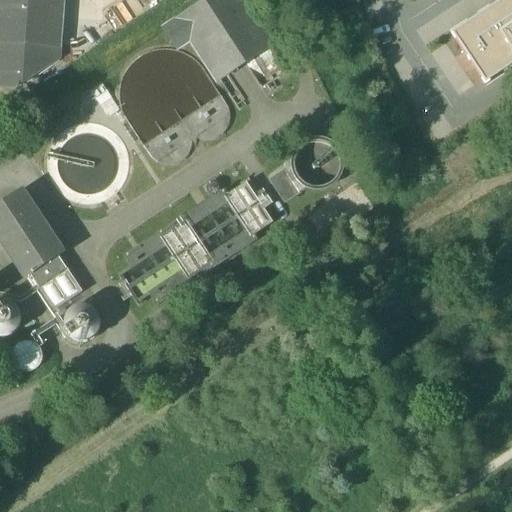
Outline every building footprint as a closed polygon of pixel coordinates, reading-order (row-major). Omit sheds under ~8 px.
[(0,0),(0,88),(16,90),(58,61),(62,0),(0,0)] [(226,78),(244,67),(272,48),(240,0),(211,0),(164,32),(177,52),(190,43),(217,85),(219,83),(226,78)] [(511,0),(505,0),(451,36),(485,87),(511,68),(511,0)] [(288,73),(272,48),(244,67),(260,92),(266,88),(269,93),(276,88),(273,84),(288,73)] [(119,92),(122,116),(150,159),(163,167),(179,165),(189,153),(192,141),(193,140),(208,142),(223,135),(229,123),(228,111),(197,64),(182,55),(163,51),(149,54),(134,62),(124,75),(119,92)] [(246,108),(226,78),(219,83),(239,113),(246,108)] [(89,124),(71,127),(58,135),(50,146),(45,159),(46,178),(53,192),(67,204),(87,208),(103,205),(117,196),(124,185),(128,174),(129,160),(124,147),(115,135),(102,127),(89,124)] [(304,192),(308,189),(320,191),(329,188),(336,182),(340,173),(340,163),(336,154),(325,145),(311,144),(299,150),(293,160),(282,167),(285,171),(268,182),(284,205),(304,192)] [(356,183),(304,218),(321,245),(374,210),(356,183)] [(211,197),(215,197),(218,194),(218,190),(216,187),(212,186),(209,187),(207,191),(208,195),(211,197)] [(149,296),(156,307),(256,242),(253,237),(271,225),(246,187),(227,199),(224,194),(124,259),(132,270),(120,278),(137,304),(149,296)] [(0,240),(25,279),(30,276),(57,259),(61,256),(21,195),(0,208),(0,240)] [(81,296),(57,259),(30,276),(54,313),(81,296)] [(19,329),(21,323),(20,316),(17,310),(13,306),(6,303),(0,303),(0,338),(2,339),(9,338),(15,335),(19,329)] [(81,307),(74,309),(68,313),(65,319),(63,326),(64,332),(68,338),(73,343),(80,345),(87,344),(93,341),(98,336),(100,330),(100,323),(98,316),(94,311),(87,308),(81,307)] [(163,317),(170,327),(182,319),(175,309),(163,317)] [(39,369),(42,363),(42,358),(41,352),(37,348),(32,345),(27,344),(21,345),(16,348),(13,353),(11,358),(12,364),(15,369),(19,373),(24,375),(30,375),(35,373),(39,369)]
